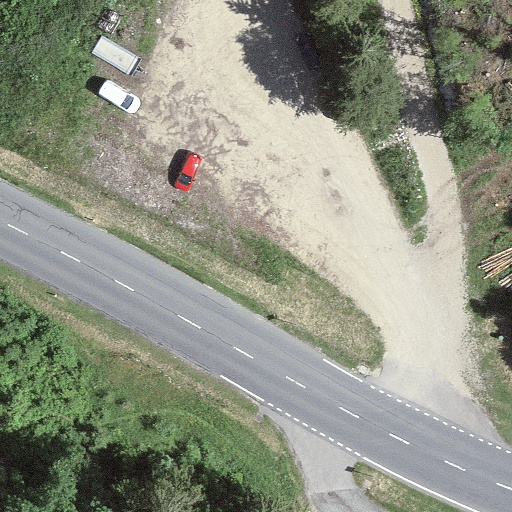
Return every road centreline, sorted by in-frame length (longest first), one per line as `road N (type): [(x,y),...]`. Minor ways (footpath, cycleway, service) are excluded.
road 1 (secondary): [(0,220),(422,451),(511,488)]
road 2 (track): [(257,0),(426,363)]
road 3 (track): [(426,363),(445,181),(399,0)]
